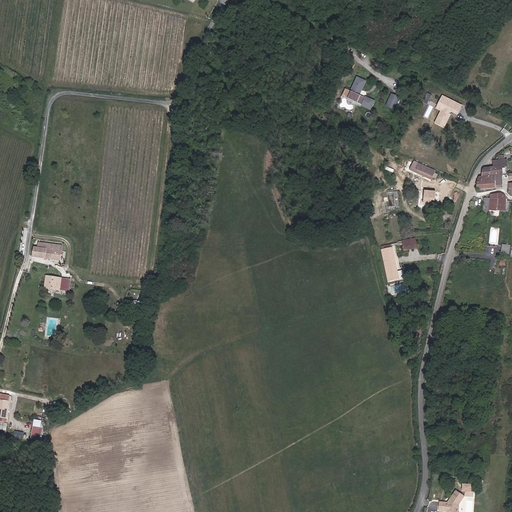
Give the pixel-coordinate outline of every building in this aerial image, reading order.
[(366,82),(358,79),(348,99),(370,110),(374,103),(359,95),(366,82)] [(463,105),(443,95),(436,109),(440,111),(434,123),(444,129),(451,115),(450,114),(451,112),(457,116),(463,105)] [(399,99),(392,96),(386,107),(393,110),(399,99)] [(500,168),(508,168),(507,160),(504,160),(504,155),(498,156),(499,162),(500,162),(500,168)] [(414,161),(410,169),(432,180),(432,178),(435,179),(437,175),(434,174),(435,172),(414,161)] [(483,177),(501,176),(500,168),(495,169),(485,170),(482,177),(483,177)] [(494,182),(501,180),(501,176),(483,177),(483,183),(479,183),(479,190),(494,189),(494,182)] [(494,189),(502,187),(501,180),(494,182),(494,189)] [(433,202),(451,202),(452,187),(436,187),(436,191),(426,191),(426,203),(433,204),(433,202)] [(500,215),(500,213),(500,200),(497,200),(497,197),(493,198),(493,203),(492,213),(492,215),(500,215)] [(484,213),(492,213),(493,203),(485,202),(484,213)] [(404,249),(416,246),(413,237),(402,239),(404,249)] [(54,245),(37,243),(36,247),(33,247),(31,256),(64,261),(65,251),(54,250),(54,245)] [(390,281),(399,279),(390,246),(382,249),(390,281)] [(61,278),(60,286),(68,287),(69,279),(61,278)] [(0,397),(0,423),(6,424),(9,399),(0,397)] [(34,427),(32,440),(40,441),(41,428),(34,427)] [(23,439),(24,432),(16,430),(14,438),(23,439)] [(457,511),(458,509),(465,502),(456,496),(450,503),(453,506),(450,508),(439,507),(438,511),(457,511)]
